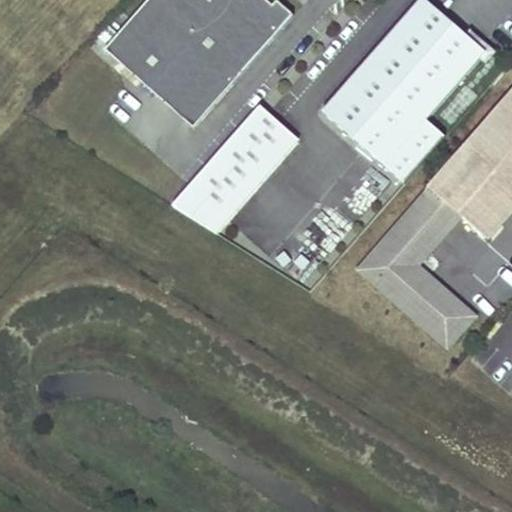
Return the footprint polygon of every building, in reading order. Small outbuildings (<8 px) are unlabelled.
[(146,0),(101,51),(190,129),(289,16),(273,2),(268,7),(262,2),(263,0),(146,0)] [(420,0),(418,0),(319,113),(401,185),(442,138),(423,121),(482,54),(420,0)] [(412,278),(411,270),(414,267),(458,216),(485,239),(511,207),(511,90),(354,271),(444,350),(472,317),(448,297),(442,304),(429,293),(412,278)] [(213,235),(294,142),(255,107),(168,207),(213,235)] [(448,297),(414,267),(411,270),(412,278),(429,293),(442,304),(448,297)]
